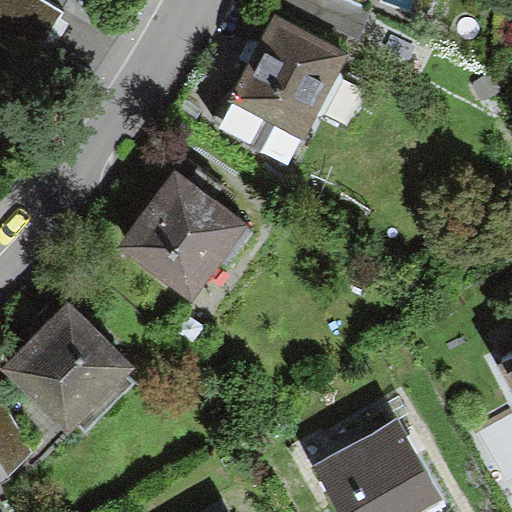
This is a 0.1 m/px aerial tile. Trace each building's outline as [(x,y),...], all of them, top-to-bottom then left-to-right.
[(0,0),(0,41),(38,63),(66,15),(39,0),(0,0)] [(257,52),(232,100),(308,138),(350,54),(275,16),(257,52)] [(175,168),(117,246),(193,302),(251,224),(193,181),(175,168)] [(41,329),(3,369),(72,433),(77,428),(86,436),(138,382),(130,374),(137,366),(68,301),(41,329)] [(511,353),(494,363),(511,396),(511,353)] [(0,484),(11,478),(34,451),(0,399),(0,484)] [(418,511),(444,498),(400,418),(311,466),(335,511),(418,511)]
